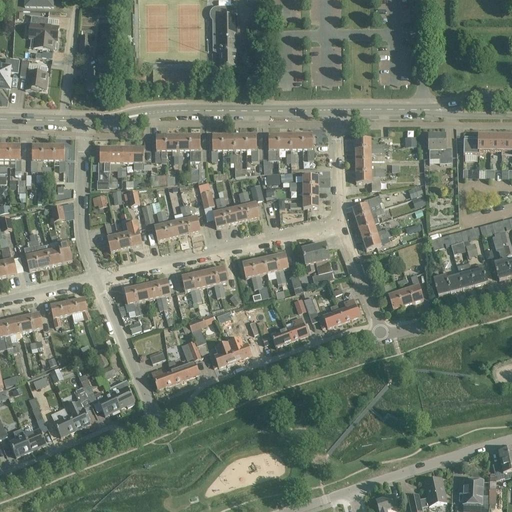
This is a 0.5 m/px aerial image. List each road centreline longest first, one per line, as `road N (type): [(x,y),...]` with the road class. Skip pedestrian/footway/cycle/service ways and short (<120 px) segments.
road 1 (tertiary): [(83,121),(155,111),(335,110)]
road 2 (residential): [(96,279),(336,222)]
road 3 (residential): [(156,426),(382,337)]
road 4 (residential): [(350,491),(511,440)]
road 5 (residential): [(0,490),(156,426)]
road 6 (residential): [(96,279),(82,234),(83,121)]
road 7 (residential): [(156,426),(96,279)]
road 8 (residential): [(382,337),(511,299)]
road 9 (residential): [(382,337),(336,222)]
road 10 (residential): [(65,121),(78,0)]
